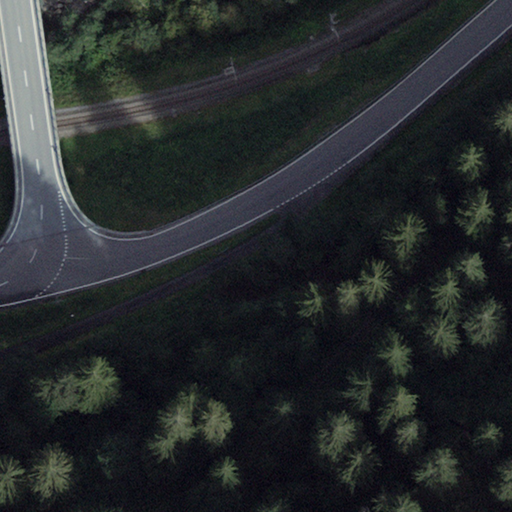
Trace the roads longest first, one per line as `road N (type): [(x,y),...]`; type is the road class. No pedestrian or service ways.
road 1 (secondary): [(32,262),(134,254),(243,208),(364,131),(511,6)]
road 2 (track): [(154,511),(289,414),(511,159)]
road 3 (track): [(318,164),(275,261),(0,361)]
road 4 (secondary): [(32,262),(40,189),(14,0)]
